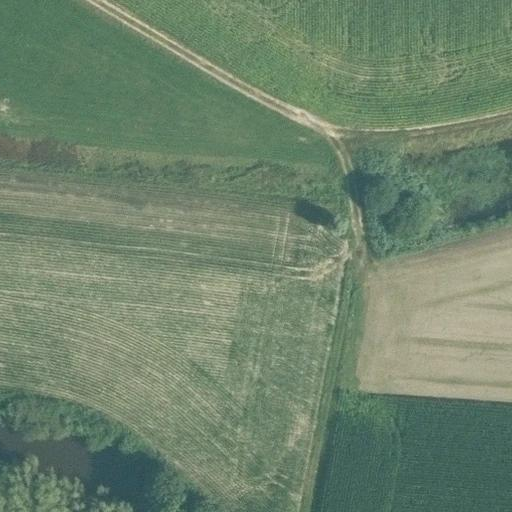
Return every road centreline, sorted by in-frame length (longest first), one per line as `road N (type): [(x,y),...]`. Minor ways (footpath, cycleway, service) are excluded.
road 1 (track): [(336,136),(97,0)]
road 2 (track): [(511,108),(336,136)]
road 3 (track): [(359,267),(336,136)]
